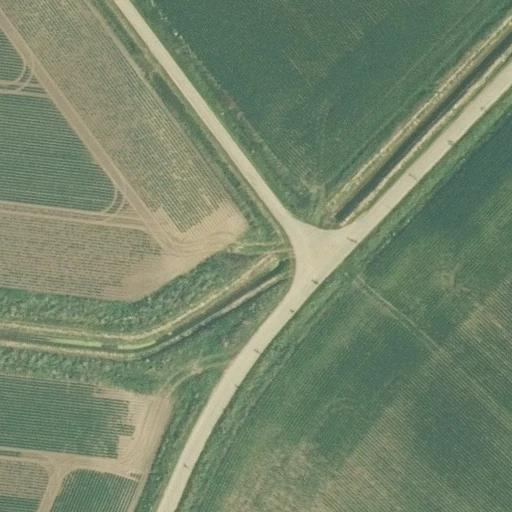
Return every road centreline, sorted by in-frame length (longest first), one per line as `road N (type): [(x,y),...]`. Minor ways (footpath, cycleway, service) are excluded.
road 1 (unclassified): [(326,270),(118,0)]
road 2 (unclassified): [(169,511),(226,395),(326,270)]
road 3 (unclassified): [(326,270),(511,79)]
